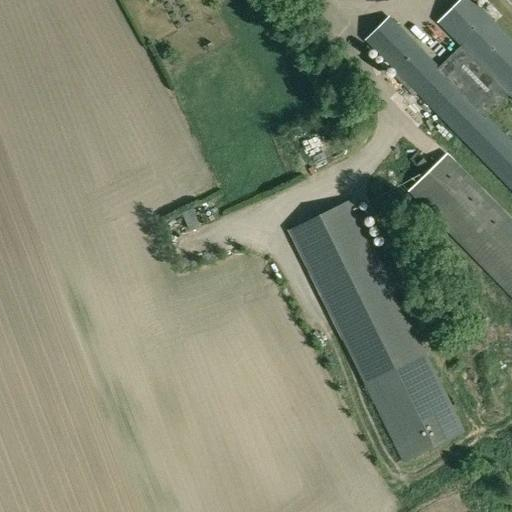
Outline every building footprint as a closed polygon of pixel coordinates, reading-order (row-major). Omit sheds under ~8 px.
[(511,39),(473,0),(459,0),(436,22),(460,47),(511,100),(511,39)] [(439,67),(390,16),(365,40),(511,190),(511,141),(487,116),(439,67)] [(508,96),(460,47),(439,67),(487,116),(508,96)] [(511,296),(511,220),(447,154),(409,191),(511,296)] [(461,429),(348,203),(291,232),(404,457),(461,429)]
